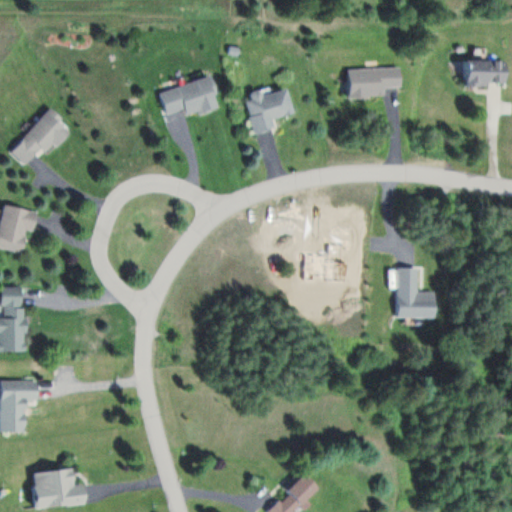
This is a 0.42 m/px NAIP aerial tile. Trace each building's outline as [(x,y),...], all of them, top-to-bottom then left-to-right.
[(509,85),(509,60),(465,60),(465,85),(509,85)] [(402,86),(402,68),(350,68),(350,96),(384,96),(384,86),(402,86)] [(188,115),(222,106),(214,76),(161,90),(167,113),(186,108),(188,115)] [(247,95),(256,133),(277,128),(274,118),(296,112),(290,87),(273,92),(272,89),(247,95)] [(71,126),(51,108),(12,150),(32,168),(71,126)] [(39,210),(7,202),(0,229),(0,245),(24,252),(30,228),(35,229),(39,210)] [(438,314),(438,290),(420,290),(420,265),(399,265),(399,314),(438,314)] [(0,348),(26,349),(27,285),(3,284),(2,314),(0,314),(0,348)] [(3,378),(3,429),(28,429),(28,397),(39,397),(39,378),(3,378)] [(36,469),(38,505),(88,502),(86,483),(77,484),(75,466),(36,469)] [(269,510),(270,511),(296,511),(323,485),(309,471),(269,510)]
